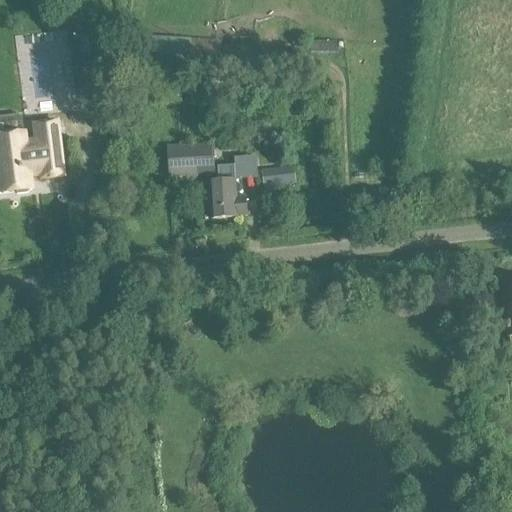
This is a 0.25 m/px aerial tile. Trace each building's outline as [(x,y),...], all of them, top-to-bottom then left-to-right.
[(145,46),(142,77),(162,78),(163,63),(190,65),(220,66),(221,44),(191,42),(191,43),(161,41),(161,48),(145,46)] [(310,56),(336,56),(336,45),(310,45),(310,56)] [(251,49),(223,47),(222,66),(250,67),(251,49)] [(0,120),(0,196),(15,194),(18,196),(28,195),(30,192),(32,192),(31,179),(41,178),(41,182),(64,179),(57,124),(35,127),(37,145),(26,146),(23,118),(0,120)] [(256,120),(257,144),(271,144),(269,119),(256,120)] [(227,135),(217,135),(218,149),(227,148),(227,135)] [(169,148),(171,183),(211,180),(211,171),(214,170),(211,144),(188,146),(188,147),(169,148)] [(296,186),(294,167),(275,168),(277,188),(296,186)] [(208,187),(209,199),(203,200),(205,223),(210,222),(210,223),(238,221),(238,219),(247,218),(246,201),(237,202),(234,169),(218,170),(219,187),(208,187)] [(511,284),(503,285),(505,298),(502,299),(504,312),(497,313),(500,333),(508,332),(509,342),(511,341),(511,284)]
